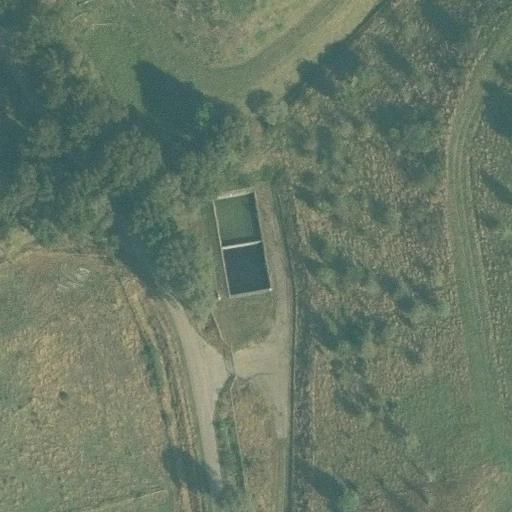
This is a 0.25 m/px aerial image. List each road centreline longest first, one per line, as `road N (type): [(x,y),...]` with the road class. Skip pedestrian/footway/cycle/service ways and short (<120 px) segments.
road 1 (unclassified): [(217,511),(181,326),(165,288),(7,56)]
road 2 (track): [(511,433),(487,372),(457,193),(463,135),(511,41)]
